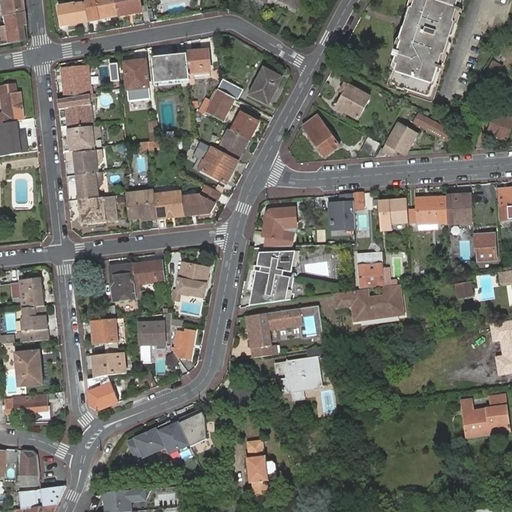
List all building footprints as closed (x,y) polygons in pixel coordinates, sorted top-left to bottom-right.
[(21,0),(3,0),(5,13),(2,13),(4,25),(0,25),(0,41),(6,41),(6,42),(22,39),(21,24),(24,23),(22,3),(21,0)] [(118,16),(115,0),(85,0),(86,5),(86,8),(89,21),(118,16)] [(140,0),(115,0),(118,16),(142,12),(140,0)] [(261,0),(266,2),(266,0),(279,0),(297,9),(301,0),(261,0)] [(417,0),(400,53),(395,51),(393,57),(398,59),(397,64),(400,65),(394,82),(408,87),(407,89),(426,95),(430,85),(432,86),(437,70),(441,70),(443,67),(437,65),(455,10),(460,12),(462,9),(456,7),(458,0),(417,0)] [(62,26),(89,21),(86,8),(86,5),(76,6),(76,5),(58,8),(62,26)] [(187,55),(190,81),(194,81),(193,73),(210,71),(207,51),(187,53),(187,55)] [(152,58),(155,85),(190,81),(187,55),(152,58)] [(146,61),(134,62),(134,67),(124,68),(127,90),(149,88),(146,61)] [(501,65),(492,61),(471,103),(480,108),(484,100),(501,65)] [(109,66),(111,91),(121,90),(118,64),(109,66)] [(282,79),(260,67),(247,92),(268,103),(282,79)] [(62,70),(65,99),(90,95),(91,94),(91,88),(85,88),(83,68),(62,70)] [(218,89),(235,98),(237,99),(242,90),(223,80),(221,82),(218,89)] [(0,114),(0,124),(23,121),(22,112),(27,112),(25,101),(21,102),(18,84),(3,86),(7,114),(0,114)] [(345,107),(343,111),(357,120),(369,100),(344,84),(339,92),(343,94),(338,103),(345,107)] [(218,89),(205,113),(208,115),(210,112),(224,119),(235,98),(218,89)] [(65,99),(58,100),(59,109),(66,108),(68,129),(94,127),(94,124),(93,124),(88,125),(86,106),(91,106),(90,95),(65,99)] [(511,127),(511,111),(498,106),(487,134),(507,141),(511,127)] [(242,114),(233,131),(250,140),(258,122),(242,114)] [(448,141),(453,133),(419,114),(414,122),(448,141)] [(318,117),(304,128),(325,156),(339,146),(318,117)] [(479,129),(464,121),(455,139),(471,147),(479,129)] [(404,155),(406,155),(417,134),(398,124),(381,151),(379,150),(374,157),(385,156),(387,153),(392,156),(395,150),(404,155)] [(101,134),(100,126),(94,127),(68,129),(71,150),(94,148),(93,141),(101,134)] [(233,131),(222,152),(239,161),(250,140),(233,131)] [(377,144),(365,137),(358,149),(370,156),(377,144)] [(149,143),(139,144),(139,151),(150,150),(149,143)] [(222,152),(213,148),(206,162),(204,161),(199,169),(224,182),(230,171),(233,172),(239,161),(222,152)] [(76,151),(77,159),(102,157),(101,149),(76,151)] [(76,174),(79,174),(98,171),(97,165),(103,160),(102,157),(77,159),(76,159),(77,164),(75,164),(76,174)] [(82,199),(99,197),(98,188),(100,182),(99,171),(98,171),(79,174),(80,180),(77,180),(79,200),(82,199)] [(230,171),(224,182),(227,184),(233,172),(230,171)] [(204,197),(184,198),(186,216),(210,214),(222,193),(210,187),(204,197)] [(511,188),(498,190),(499,205),(498,205),(498,212),(511,210),(511,188)] [(156,192),(127,196),(127,202),(129,220),(141,219),(142,221),(159,220),(156,196),(156,192)] [(364,209),(363,193),(354,194),(354,204),(355,210),(364,209)] [(127,202),(127,196),(127,194),(119,195),(120,203),(127,202)] [(156,196),(159,220),(185,217),(182,194),(156,196)] [(354,204),(354,194),(337,195),(339,230),(349,230),(350,236),(355,235),(353,203),(354,204)] [(483,202),(482,195),(472,195),(473,203),(483,202)] [(118,221),(115,196),(99,197),(82,199),(79,200),(82,226),(118,221)] [(447,222),(448,226),(473,225),(472,196),(446,198),(446,199),(447,222)] [(438,223),(447,222),(446,199),(417,200),(417,209),(409,210),(410,224),(418,223),(438,223)] [(391,226),(408,225),(406,201),(379,203),(381,227),(381,233),(392,232),(391,226)] [(300,207),(284,208),(285,216),(281,216),(282,241),(301,240),(300,207)] [(496,260),(494,234),(474,235),(474,236),(474,250),(474,252),(477,252),(478,261),(496,260)] [(382,251),(357,253),(358,265),(359,285),(384,284),(384,281),(383,270),(383,264),(382,251)] [(291,299),(300,252),(260,253),(250,305),(291,299)] [(162,262),(133,265),(137,299),(143,298),(142,291),(139,290),(139,285),(164,282),(162,262)] [(203,276),(205,268),(184,264),(182,273),(180,273),(178,282),(180,283),(179,291),(204,296),(208,277),(203,276)] [(133,301),(137,300),(137,299),(133,265),(111,267),(113,287),(131,286),(132,292),(133,301)] [(503,268),(501,268),(503,285),(510,284),(508,267),(503,268)] [(44,306),(41,278),(19,280),(19,283),(22,309),(23,308),(44,306)] [(20,298),(19,283),(11,284),(12,298),(20,298)] [(459,296),(459,298),(473,296),(470,283),(456,285),(459,296)] [(360,289),(335,292),(338,311),(356,308),(357,311),(354,312),(356,322),(366,321),(366,318),(395,313),(396,316),(405,315),(399,284),(395,284),(384,286),(382,286),(384,295),(372,296),(371,288),(360,289)] [(114,294),(132,292),(131,286),(113,287),(114,294)] [(107,319),(116,319),(114,305),(105,305),(107,319)] [(44,306),(23,308),(24,317),(22,321),(23,330),(21,334),(21,343),(48,340),(44,306)] [(319,333),(323,332),(320,306),(302,309),(303,315),(316,313),(319,333)] [(302,309),(247,317),(252,347),(270,344),(267,327),(304,322),(303,315),(302,309)] [(166,334),(172,333),(173,324),(173,319),(173,313),(165,314),(165,319),(166,324),(148,324),(148,319),(139,320),(141,345),(166,344),(166,334)] [(511,317),(490,322),(493,342),(501,341),(503,357),(497,358),(500,375),(511,373),(511,317)] [(107,319),(92,321),(95,344),(106,343),(118,341),(116,319),(107,319)] [(197,332),(187,330),(186,335),(181,334),(177,356),(181,359),(182,356),(191,358),(197,332)] [(120,353),(118,341),(106,343),(107,354),(120,353)] [(252,347),(253,358),(271,355),(270,344),(252,347)] [(41,351),(16,353),(19,385),(43,384),(41,351)] [(93,355),(96,378),(107,377),(126,374),(124,353),(120,353),(107,354),(93,355)] [(174,353),(167,358),(173,366),(180,361),(174,353)] [(314,359),(274,365),(275,374),(283,373),(284,380),(279,381),(280,393),(288,391),(290,400),(299,399),(299,390),(318,387),(314,359)] [(484,364),(459,367),(460,380),(485,377),(484,364)] [(96,378),(88,379),(91,407),(97,411),(119,402),(107,377),(96,378)] [(231,387),(226,401),(253,411),(257,396),(247,392),(247,390),(243,388),(242,390),(231,387)] [(14,396),(5,397),(6,412),(7,413),(48,411),(47,394),(46,394),(35,396),(17,396),(14,396)] [(511,432),(507,394),(490,397),(492,408),(476,410),(474,399),(462,400),(467,438),(511,432)] [(178,418),(180,422),(190,445),(191,446),(207,438),(205,417),(201,407),(178,418)] [(157,427),(158,429),(166,447),(169,454),(190,445),(180,422),(173,426),(170,421),(157,427)] [(144,457),(166,447),(158,429),(129,442),(136,458),(143,455),(144,457)] [(0,476),(5,477),(6,463),(15,463),(16,450),(6,449),(6,452),(0,451),(0,476)] [(23,485),(42,483),(39,457),(33,450),(24,450),(22,476),(23,485)] [(277,470),(277,464),(274,462),(273,462),(270,462),(269,462),(268,455),(267,455),(251,457),(250,457),(249,457),(252,482),(252,483),(253,482),(255,499),(271,497),(269,481),(271,480),(270,473),(275,473),(277,470)] [(29,508),(58,505),(67,486),(42,489),(33,490),(16,492),(13,499),(18,498),(13,510),(16,509),(19,509),(29,508)] [(152,489),(104,493),(105,511),(129,511),(132,511),(131,502),(147,500),(152,489)]
